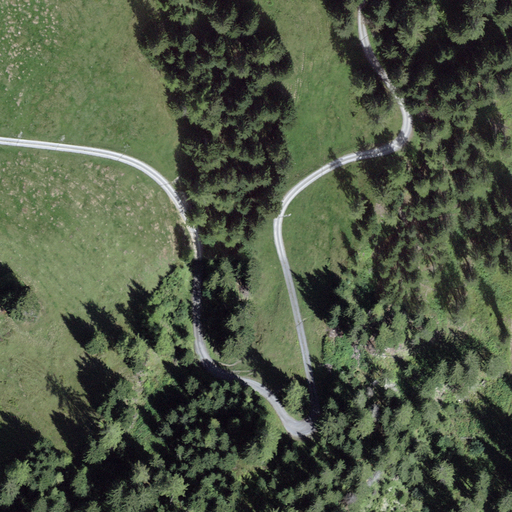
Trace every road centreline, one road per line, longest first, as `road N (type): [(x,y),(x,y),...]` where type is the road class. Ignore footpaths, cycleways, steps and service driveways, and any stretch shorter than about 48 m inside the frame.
road 1 (track): [(361,0),(365,39),(407,129),(384,151),(324,169),(278,215),(314,402),(312,427),(304,432),(287,426),(259,388),(205,362),(193,231),(159,179),(118,157),(0,141)]
road 2 (unknown): [(276,228),(264,229),(254,294),(228,341),(216,335),(197,293)]
